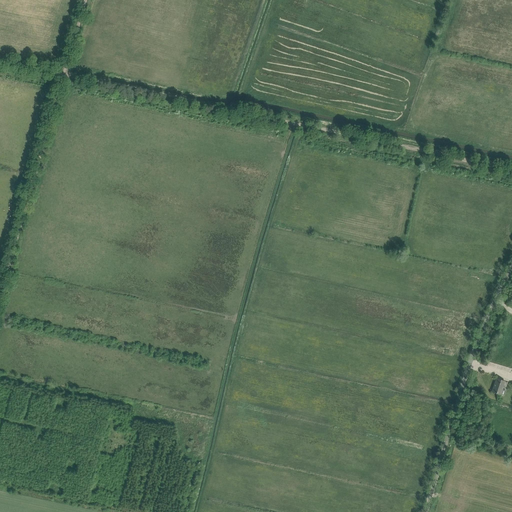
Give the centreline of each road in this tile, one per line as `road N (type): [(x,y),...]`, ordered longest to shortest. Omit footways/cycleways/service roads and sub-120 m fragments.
road 1 (track): [(511,170),(63,74)]
road 2 (unclassified): [(425,511),(475,348),(511,267)]
road 3 (track): [(63,74),(0,291)]
